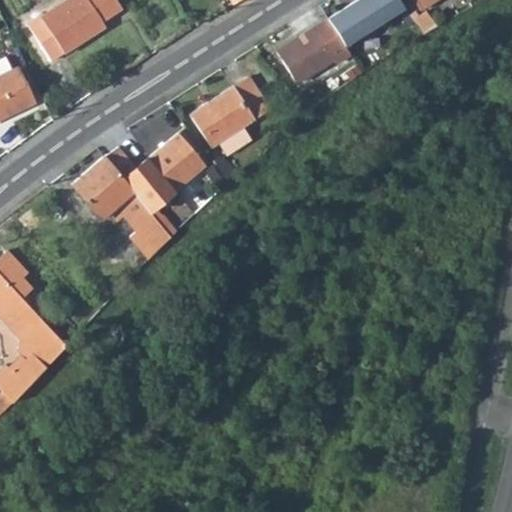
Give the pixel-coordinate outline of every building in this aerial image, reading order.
[(70,0),(41,19),(43,22),(31,29),(52,63),(103,31),(100,25),(119,13),(111,0),(70,0)] [(398,0),(353,0),(326,18),(343,45),(403,6),(398,0)] [(412,0),(419,10),(434,0),(412,0)] [(418,15),(414,11),(408,14),(414,21),(423,33),(436,25),(427,11),(418,15)] [(326,18),(273,53),(294,85),(330,61),(332,65),(349,54),(343,45),(326,18)] [(0,119),(33,104),(18,70),(0,77),(0,119)] [(268,111),(249,79),(192,115),(212,147),(268,111)] [(204,167),(178,135),(123,181),(149,213),(204,167)] [(105,158),(72,184),(101,219),(108,213),(115,207),(121,214),(135,231),(128,236),(148,259),(169,237),(156,221),(149,213),(123,181),(105,158)] [(121,214),(115,207),(108,213),(114,220),(121,214)] [(171,226),(162,217),(156,221),(169,237),(174,233),(169,227),(171,226)] [(18,275),(3,259),(0,262),(0,276),(8,284),(18,275)] [(16,344),(19,352),(14,357),(21,366),(6,383),(0,376),(0,401),(6,408),(65,345),(8,284),(0,291),(0,331),(2,333),(4,332),(16,344)]
